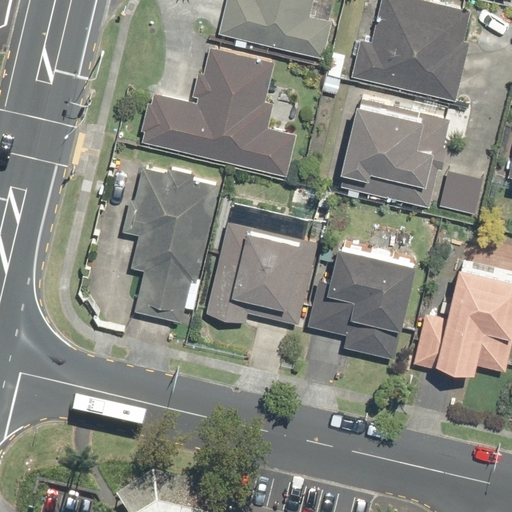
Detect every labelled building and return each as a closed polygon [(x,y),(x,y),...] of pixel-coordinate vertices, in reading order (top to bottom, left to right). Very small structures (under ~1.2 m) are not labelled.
[(223,0),(216,30),(322,56),(331,17),(327,16),(330,0),(223,0)] [(358,34),(348,72),(454,98),(468,38),(462,36),(469,6),(444,0),(377,0),(369,37),(358,34)] [(151,89),(139,139),(285,173),(296,130),(267,123),(273,99),(264,97),(273,58),(209,43),(202,71),(196,70),(190,92),(196,93),(195,100),(151,89)] [(450,115),(354,92),(333,181),(428,204),(450,115)] [(186,320),(218,180),(194,175),(195,171),(165,164),(164,168),(140,162),(132,195),(128,194),(120,227),(136,231),(129,264),(141,267),(132,307),(186,320)] [(230,198),(204,309),(244,318),(246,309),(298,321),(318,238),(301,234),(306,215),(230,198)] [(340,343),(392,355),(414,257),(324,237),(305,322),(343,331),(340,343)] [(423,309),(411,360),(472,374),(475,362),(504,368),(511,335),(511,273),(454,260),(441,313),(423,309)]
